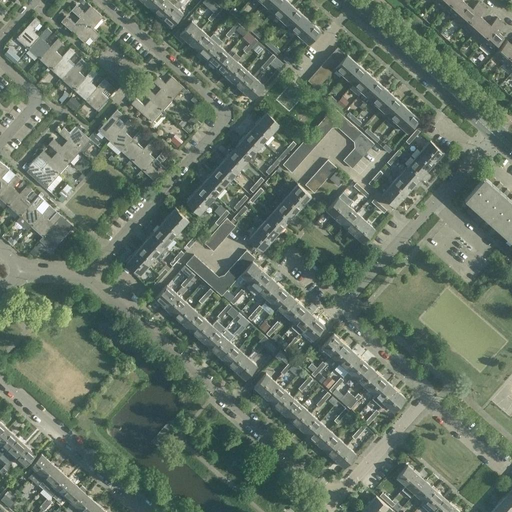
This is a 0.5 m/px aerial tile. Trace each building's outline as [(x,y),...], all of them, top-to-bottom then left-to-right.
[(144,0),(144,1),(153,9),(160,0),(144,0)] [(168,0),(160,0),(153,9),(161,17),(173,4),(168,0)] [(280,0),(264,0),(262,2),(271,10),(280,0)] [(292,5),(286,0),(280,0),(271,10),(280,18),(292,5)] [(436,0),(436,1),(445,10),(453,0),(436,0)] [(453,0),(445,10),(454,18),(467,3),(463,0),(453,0)] [(467,3),(454,18),(463,26),(482,4),(478,1),(472,8),(467,3)] [(103,16),(90,5),(84,12),(76,4),(71,10),(79,17),(80,16),(93,28),(103,16)] [(173,4),(161,17),(171,26),(183,12),(173,4)] [(482,4),(463,26),(472,34),(485,20),(480,15),(486,8),(482,4)] [(219,5),(213,12),(216,14),(222,8),(220,7),(219,5)] [(301,13),(292,5),(280,18),(289,26),(301,13)] [(232,7),(229,11),(235,16),(238,13),(232,7)] [(212,13),(208,18),(211,21),(216,14),(213,12),(212,13)] [(238,13),(235,16),(241,22),(244,19),(238,13)] [(310,21),(301,13),(289,26),(298,34),(310,21)] [(35,16),(16,38),(28,48),(47,27),(47,26),(39,35),(33,29),(40,21),(35,16)] [(80,16),(79,17),(74,23),(66,16),(61,21),(85,42),(90,36),(94,40),(100,34),(93,28),(80,16)] [(485,20),(472,34),(482,42),(501,21),(497,17),(490,24),(485,20)] [(180,33),(189,41),(201,28),(191,20),(180,33)] [(240,24),(237,21),(231,28),(234,30),(240,24)] [(319,29),(310,21),(298,34),(307,43),(319,29)] [(501,21),(482,42),(482,43),(483,41),(492,49),(504,36),(498,32),(505,24),(501,21)] [(250,23),(247,27),(252,32),(255,28),(250,23)] [(47,27),(28,48),(39,58),(59,37),(58,37),(50,45),(44,40),(52,31),(47,27)] [(201,28),(189,41),(198,49),(210,36),(201,28)] [(234,30),(231,28),(225,34),(229,37),(234,30)] [(255,28),(252,32),(259,38),(262,35),(255,28)] [(210,36),(198,49),(207,57),(218,44),(222,40),(213,32),(210,36)] [(59,37),(39,58),(51,69),(70,47),(62,56),(56,50),(63,41),(59,37)] [(258,40),(254,37),(249,44),(252,47),(258,40)] [(268,40),(265,43),(270,48),(273,44),(268,40)] [(511,43),(507,40),(495,54),(504,62),(511,53),(511,43)] [(218,44),(207,57),(216,65),(227,52),(218,44)] [(252,47),(249,44),(243,50),(246,53),(252,47)] [(273,44),(270,48),(277,54),(280,51),(273,44)] [(15,62),(20,56),(9,47),(4,52),(15,62)] [(70,47),(51,69),(62,79),(81,58),(81,57),(73,66),(67,60),(75,52),(70,47)] [(337,47),(333,51),(341,59),(345,54),(337,47)] [(333,51),(329,55),(338,63),(341,59),(333,51)] [(227,52),(216,65),(225,73),(236,60),(227,52)] [(270,62),(276,56),(272,53),(267,59),(270,62)] [(346,53),(345,54),(341,59),(338,63),(334,67),(343,75),(355,61),(346,53)] [(329,55),(325,59),(334,67),(338,63),(329,55)] [(289,65),(290,64),(292,61),(286,56),(283,59),(289,65)] [(81,58),(62,79),(74,89),(93,68),(85,76),(79,71),(86,62),(81,58)] [(270,62),(267,59),(261,66),(264,69),(270,62)] [(325,59),(322,63),(331,71),(334,67),(325,59)] [(236,60),(225,73),(234,81),(245,68),(236,60)] [(355,61),(343,75),(352,83),(364,70),(355,61)] [(322,63),(318,67),(327,75),(331,71),(322,63)] [(318,67),(315,71),(323,79),(327,75),(318,67)] [(93,68),(74,89),(85,99),(104,78),(96,87),(90,81),(98,72),(93,68)] [(245,68),(234,81),(243,89),(254,76),(245,68)] [(364,70),(352,83),(361,91),(373,78),(364,70)] [(315,71),(311,75),(320,83),(323,79),(315,71)] [(156,75),(152,79),(160,87),(173,98),(181,89),(185,93),(187,91),(189,93),(191,90),(185,85),(183,87),(171,75),(165,82),(156,75)] [(320,83),(311,75),(307,80),(316,87),(320,83)] [(254,76),(243,89),(252,98),(263,85),(254,76)] [(104,78),(85,99),(97,110),(108,97),(102,91),(109,83),(104,78)] [(382,86),(373,78),(361,91),(362,92),(359,95),(367,102),(370,99),(382,86)] [(173,98),(160,87),(154,93),(146,86),(142,91),(150,98),(163,109),(173,98)] [(382,86),(370,99),(379,107),(391,94),(382,86)] [(391,94),(379,107),(388,115),(400,102),(391,94)] [(335,104),(337,101),(331,95),(328,98),(335,104)] [(163,109),(150,98),(144,105),(135,97),(131,102),(152,121),(163,109)] [(335,104),(341,109),(344,106),(337,101),(335,104)] [(400,102),(388,115),(397,123),(409,110),(400,102)] [(334,107),(323,119),(331,126),(337,126),(345,117),(334,107)] [(98,129),(110,140),(121,127),(124,124),(123,123),(117,118),(122,113),(117,108),(98,129)] [(409,110),(397,123),(406,132),(418,118),(409,110)] [(280,123),(266,111),(258,120),(272,132),(280,123)] [(352,120),(355,117),(349,111),(346,114),(352,120)] [(345,117),(337,126),(341,130),(349,121),(345,117)] [(352,120),(359,125),(361,122),(355,117),(352,120)] [(132,138),(126,132),(134,123),(129,119),(124,124),(121,127),(110,140),(121,150),(132,138)] [(323,119),(319,123),(328,131),(331,126),(323,119)] [(272,132),(258,120),(250,129),(264,141),(272,132)] [(354,125),(349,121),(341,130),(345,134),(354,125)] [(319,123),(316,127),(324,135),(328,131),(319,123)] [(63,127),(59,132),(66,138),(80,150),(90,138),(75,125),(69,132),(63,127)] [(358,128),(354,125),(345,134),(349,137),(358,128)] [(316,127),(312,131),(320,139),(324,135),(316,127)] [(370,136),(373,133),(367,127),(364,130),(370,136)] [(362,132),(358,128),(349,137),(353,141),(362,132)] [(414,137),(420,131),(417,128),(411,134),(414,137)] [(144,148),(137,142),(145,133),(140,129),(132,138),(121,150),(133,160),(144,148)] [(264,141),(250,129),(242,138),(256,150),(264,141)] [(312,131),(308,135),(317,143),(320,139),(312,131)] [(374,143),(362,132),(353,141),(354,146),(363,154),(374,143)] [(370,136),(376,141),(379,138),(373,133),(370,136)] [(414,137),(411,134),(405,141),(408,143),(414,137)] [(308,135),(305,139),(313,146),(317,143),(308,135)] [(80,150),(66,138),(61,145),(53,138),(48,143),(56,150),(69,162),(80,150)] [(256,150),(242,138),(234,147),(248,159),(256,150)] [(155,158),(149,152),(156,144),(151,139),(144,148),(133,160),(144,171),(155,158)] [(305,139),(301,143),(309,151),(313,146),(305,139)] [(429,139),(421,149),(435,161),(443,152),(429,139)] [(288,146),(291,149),(296,143),(293,140),(288,146)] [(301,143),(297,147),(306,155),(309,151),(301,143)] [(389,152),(391,149),(385,143),(382,147),(389,152)] [(281,153),(284,156),(291,149),(288,146),(281,153)] [(363,154),(354,146),(350,150),(360,158),(363,154)] [(248,159),(234,147),(226,156),(240,168),(248,159)] [(297,147),(294,151),(302,159),(306,155),(297,147)] [(69,162),(56,150),(50,156),(43,149),(38,155),(46,162),(59,173),(69,162)] [(393,155),(396,158),(401,152),(398,149),(393,155)] [(421,149),(413,158),(427,170),(435,161),(421,149)] [(155,158),(144,171),(156,181),(167,169),(161,163),(168,154),(163,150),(155,158)] [(360,158),(350,150),(347,154),(356,162),(360,158)] [(294,151),(290,155),(299,163),(302,159),(294,151)] [(352,167),(356,162),(347,154),(343,159),(352,167)] [(59,173),(46,162),(38,155),(28,166),(29,167),(26,170),(46,188),(49,185),(59,173)] [(290,155),(287,159),(295,167),(299,163),(290,155)] [(393,155),(387,162),(390,164),(396,158),(393,155)] [(240,168),(226,156),(218,165),(232,177),(240,168)] [(275,167),(280,161),(277,158),(271,164),(275,167)] [(336,166),(327,158),(323,163),(332,171),(336,166)] [(413,158),(405,166),(419,179),(427,170),(413,158)] [(7,182),(15,173),(0,159),(0,191),(8,183),(7,182)] [(287,159),(283,164),(291,171),(295,167),(287,159)] [(332,171),(323,163),(320,167),(329,175),(332,171)] [(275,167),(271,164),(265,171),(269,174),(275,167)] [(232,177),(218,165),(210,174),(224,186),(232,177)] [(405,166),(397,175),(411,188),(419,179),(405,166)] [(320,167),(316,171),(325,179),(329,175),(320,167)] [(279,172),(276,169),(270,175),(274,178),(279,172)] [(374,176),(377,179),(383,173),(380,170),(374,176)] [(316,171),(313,175),(321,183),(325,179),(316,171)] [(334,172),(329,177),(337,185),(342,179),(334,172)] [(16,174),(15,173),(7,182),(8,183),(0,191),(0,197),(8,205),(19,193),(19,192),(13,187),(21,178),(16,174)] [(224,186),(210,174),(202,183),(216,195),(224,186)] [(274,178),(270,175),(265,181),(268,184),(274,178)] [(313,175),(309,179),(318,187),(321,183),(313,175)] [(397,175),(389,184),(403,197),(411,188),(397,175)] [(511,193),(492,175),(489,179),(484,175),(464,197),(511,240),(511,193)] [(261,176),(255,182),(258,185),(264,179),(261,176)] [(368,182),(371,185),(377,179),(374,176),(368,182)] [(309,179),(305,184),(314,191),(318,187),(309,179)] [(65,198),(74,187),(68,182),(59,192),(65,198)] [(253,191),(258,185),(255,182),(249,189),(253,191)] [(356,182),(353,185),(359,191),(362,187),(356,182)] [(32,188),(26,183),(19,192),(19,193),(8,205),(20,215),(31,203),(30,203),(24,197),(32,188)] [(216,195),(202,183),(194,192),(208,204),(216,195)] [(297,183),(289,192),(302,204),(311,195),(297,183)] [(389,184),(381,193),(395,206),(403,197),(389,184)] [(254,193),(257,196),(263,189),(260,187),(254,193)] [(362,187),(359,191),(365,196),(368,193),(362,187)] [(208,204),(194,192),(186,201),(199,213),(208,204)] [(289,192),(281,201),(294,213),(302,204),(289,192)] [(254,193),(249,199),(252,202),(257,196),(254,193)] [(38,194),(30,203),(31,203),(20,215),(17,219),(27,229),(31,225),(31,226),(42,213),(36,207),(43,199),(38,194)] [(239,200),(242,203),(248,197),(245,194),(239,200)] [(338,196),(326,209),(335,217),(347,204),(338,196)] [(380,204),(374,198),(371,201),(377,207),(380,204)] [(233,206),(237,209),(242,203),(239,200),(233,206)] [(281,201),(273,210),(286,222),(294,213),(281,201)] [(50,204),(42,213),(31,226),(43,236),(62,215),(58,212),(56,212),(49,219),(48,218),(55,210),(50,204)] [(347,204),(335,217),(344,225),(356,212),(347,204)] [(380,204),(377,207),(384,212),(386,209),(380,204)] [(244,205),(238,211),(242,214),(247,208),(244,205)] [(175,208),(167,217),(180,229),(189,220),(175,208)] [(220,215),(224,218),(229,212),(226,209),(220,215)] [(273,210),(265,219),(278,231),(286,222),(273,210)] [(236,220),(242,214),(238,211),(233,217),(236,220)] [(356,212),(344,225),(353,233),(365,220),(356,212)] [(62,215),(43,236),(54,246),(66,234),(59,228),(66,219),(62,215)] [(215,222),(217,224),(218,225),(224,218),(220,215),(215,222)] [(180,229),(167,217),(159,226),(172,238),(180,229)] [(226,217),(222,221),(231,229),(235,225),(226,217)] [(265,219),(257,228),(270,240),(278,231),(265,219)] [(365,220),(353,233),(362,242),(374,229),(365,220)] [(222,221),(218,226),(227,234),(231,229),(222,221)] [(172,238),(159,226),(151,235),(164,247),(172,238)] [(218,226),(215,230),(224,237),(227,234),(218,226)] [(257,228),(248,237),(262,249),(270,240),(257,228)] [(215,230),(211,234),(220,242),(224,237),(215,230)] [(191,238),(194,241),(200,235),(197,232),(194,235),(191,238)] [(211,234),(208,238),(216,246),(220,242),(211,234)] [(164,247),(151,235),(143,244),(156,256),(164,247)] [(186,250),(188,247),(189,247),(194,241),(191,238),(186,245),(183,247),(186,250)] [(208,238),(204,242),(213,250),(216,246),(208,238)] [(156,256),(143,244),(135,253),(139,256),(148,265),(156,256)] [(245,249),(242,253),(251,261),(252,260),(255,257),(245,249)] [(175,256),(178,259),(184,253),(181,250),(175,256)] [(139,256),(135,253),(127,262),(140,274),(144,269),(148,265),(139,256)] [(242,253),(238,257),(247,265),(251,261),(242,253)] [(193,254),(185,263),(189,267),(198,258),(193,254)] [(175,256),(169,262),(173,265),(178,259),(175,256)] [(238,257),(234,261),(244,269),(247,265),(238,257)] [(198,258),(189,267),(193,271),(202,261),(198,258)] [(244,269),(240,274),(249,282),(261,268),(252,260),(251,261),(247,265),(244,269)] [(202,261),(193,271),(197,274),(206,265),(202,261)] [(240,274),(244,269),(234,261),(231,266),(240,274)] [(206,265),(197,274),(202,278),(210,268),(206,265)] [(231,266),(227,269),(237,278),(240,274),(231,266)] [(159,274),(162,277),(168,271),(165,268),(159,274)] [(210,268),(202,278),(206,282),(214,272),(210,268)] [(261,268),(249,282),(258,290),(270,276),(261,268)] [(227,269),(224,273),(233,282),(237,278),(227,269)] [(194,275),(191,272),(186,278),(189,281),(194,275)] [(214,272),(206,282),(210,285),(218,276),(214,272)] [(233,282),(224,273),(223,274),(219,276),(218,276),(210,285),(221,295),(233,282)] [(153,280),(157,283),(162,277),(159,274),(153,280)] [(270,276),(258,290),(267,298),(279,284),(270,276)] [(189,281),(186,278),(180,284),(184,287),(189,281)] [(273,309),(288,292),(279,284),(267,298),(264,301),(273,309)] [(166,285),(154,298),(163,306),(175,293),(166,285)] [(210,287),(209,288),(204,294),(207,296),(213,290),(210,287)] [(241,288),(236,294),(239,297),(244,291),(241,288)] [(288,292),(276,306),(285,314),(297,300),(288,292)] [(175,293),(163,306),(172,314),(184,301),(175,293)] [(207,296),(204,294),(198,300),(202,303),(207,296)] [(233,304),(239,297),(236,294),(230,301),(233,304)] [(297,300),(285,314),(294,322),(306,308),(297,300)] [(184,301),(172,314),(181,322),(193,308),(184,301)] [(228,303),(222,309),(225,312),(232,305),(228,303)] [(253,311),(257,314),(262,307),(259,304),(253,311)] [(193,308),(181,322),(190,330),(202,316),(193,308)] [(302,330),(315,316),(306,308),(294,322),(291,325),(300,333),(302,330)] [(225,312),(222,309),(217,315),(220,318),(225,312)] [(248,317),(251,320),(257,314),(253,311),(248,317)] [(202,316),(190,330),(199,338),(211,324),(202,316)] [(315,316),(302,330),(312,338),(324,325),(315,316)] [(246,319),(241,325),(244,328),(250,321),(246,319)] [(271,327),(275,330),(280,323),(277,320),(271,327)] [(265,321),(260,326),(265,330),(270,324),(265,321)] [(211,324),(199,338),(208,346),(220,332),(211,324)] [(244,328),(241,325),(235,331),(238,334),(244,328)] [(271,327),(266,333),(269,336),(275,330),(271,327)] [(220,332),(208,346),(217,353),(229,340),(220,332)] [(321,346),(330,354),(342,341),(333,333),(321,346)] [(264,335),(259,341),(262,344),(267,337),(264,335)] [(289,342),(293,345),(298,339),(295,336),(289,342)] [(229,340),(217,353),(226,361),(238,348),(229,340)] [(256,350),(262,344),(259,341),(253,347),(256,350)] [(342,341),(330,354),(339,362),(351,349),(342,341)] [(289,342),(284,349),(287,352),(293,345),(289,342)] [(238,348),(226,361),(235,369),(247,356),(238,348)] [(351,349),(339,362),(348,370),(360,357),(351,349)] [(247,356),(235,369),(244,378),(256,364),(247,356)] [(360,357),(348,370),(357,378),(369,365),(360,357)] [(295,362),(291,359),(286,365),(289,368),(295,362)] [(316,367),(320,370),(325,363),(322,361),(316,367)] [(289,368),(286,365),(280,372),(283,374),(289,368)] [(369,365),(357,378),(366,386),(378,373),(369,365)] [(316,367),(311,373),(314,376),(320,370),(316,367)] [(253,385),(262,394),(274,380),(265,372),(253,385)] [(378,373),(366,386),(375,394),(387,381),(378,373)] [(309,375),(304,381),(307,384),(312,378),(309,375)] [(334,383),(338,386),(343,380),(340,377),(334,383)] [(274,380),(262,394),(271,402),(283,388),(274,380)] [(301,390),(307,384),(304,381),(298,387),(301,390)] [(387,381),(375,394),(384,402),(395,389),(387,381)] [(334,383),(329,389),(332,392),(338,386),(334,383)] [(283,388),(271,402),(280,410),(292,396),(283,388)] [(395,389),(384,402),(393,410),(405,397),(395,389)] [(340,399),(350,408),(361,395),(358,392),(354,396),(348,390),(340,399)] [(326,398),(323,395),(316,404),(319,406),(326,398)] [(292,396),(280,410),(289,418),(301,404),(292,396)] [(301,404),(289,418),(298,426),(310,412),(301,404)] [(348,410),(345,407),(339,413),(343,416),(348,410)] [(370,415),(373,418),(379,412),(376,409),(370,415)] [(310,412),(298,426),(307,433),(319,420),(310,412)] [(343,416),(339,413),(334,420),(337,423),(343,416)] [(370,415),(364,421),(368,424),(373,418),(370,415)] [(319,420),(307,433),(316,441),(328,428),(319,420)] [(366,426),(363,423),(357,429),(361,432),(366,426)] [(328,428),(316,441),(325,449),(337,436),(328,428)] [(17,437),(8,429),(0,437),(0,455),(6,449),(17,437)] [(361,432),(357,429),(352,435),(355,438),(361,432)] [(337,436),(325,449),(334,457),(346,444),(337,436)] [(26,445),(17,437),(6,449),(11,453),(8,456),(12,460),(15,457),(26,445)] [(346,444),(334,457),(344,466),(356,452),(346,444)] [(35,453),(26,445),(15,457),(25,465),(35,453)] [(28,477),(33,481),(51,461),(41,453),(30,465),(35,469),(28,477)] [(60,469),(51,461),(33,481),(38,485),(39,484),(43,488),(60,469)] [(7,470),(11,466),(7,462),(3,466),(7,470)] [(396,476),(405,484),(416,472),(407,463),(396,476)] [(69,477),(60,469),(43,488),(52,496),(69,477)] [(416,472),(405,484),(414,492),(425,480),(416,472)] [(78,485),(69,477),(52,496),(58,490),(67,497),(78,485)] [(425,480),(414,492),(423,500),(434,488),(425,480)] [(29,490),(33,486),(28,481),(25,486),(29,490)] [(79,487),(78,485),(67,497),(71,502),(65,509),(68,511),(70,511),(87,494),(84,491),(85,490),(85,488),(82,485),(80,486),(79,487)] [(432,508),(443,496),(434,488),(423,500),(420,503),(429,511),(432,508)] [(511,493),(509,490),(501,499),(511,509),(511,493)] [(388,497),(382,492),(380,495),(386,500),(388,497)] [(10,507),(14,501),(5,494),(1,499),(10,507)] [(86,511),(96,502),(87,494),(70,511),(76,506),(83,511),(86,511)] [(381,511),(388,505),(375,494),(367,504),(376,511),(381,511)] [(443,496),(432,508),(435,511),(444,511),(452,504),(443,496)] [(395,503),(388,497),(386,500),(392,506),(395,503)] [(42,502),(47,506),(51,502),(46,498),(42,502)] [(511,511),(511,509),(501,499),(493,508),(496,511),(511,511)] [(44,510),(47,506),(42,502),(39,506),(44,510)] [(103,511),(105,510),(96,502),(86,511),(103,511)]
